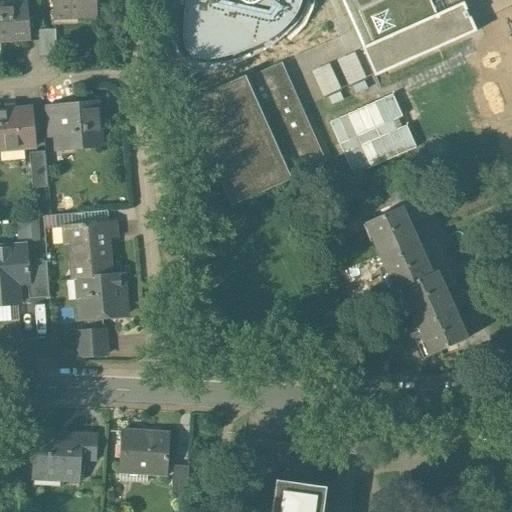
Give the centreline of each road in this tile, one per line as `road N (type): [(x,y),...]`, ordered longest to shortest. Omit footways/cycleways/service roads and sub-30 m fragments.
road 1 (residential): [(156,391),(134,75),(0,85)]
road 2 (residential): [(156,391),(366,405),(511,399)]
road 3 (residential): [(0,402),(64,389),(156,391)]
